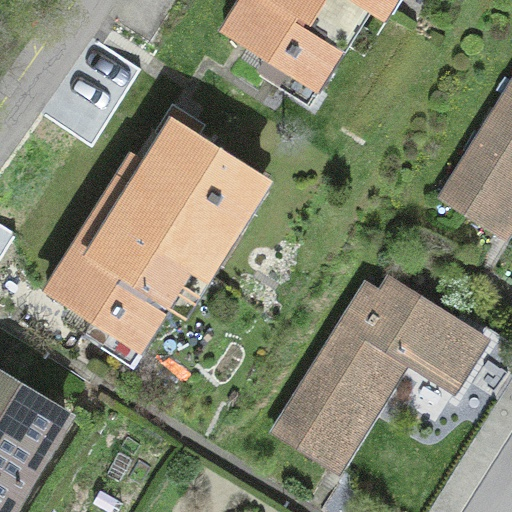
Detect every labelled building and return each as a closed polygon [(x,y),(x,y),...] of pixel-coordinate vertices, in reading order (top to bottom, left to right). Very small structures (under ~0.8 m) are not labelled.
[(245,0),(224,34),(317,87),(372,0),(245,0)] [(511,81),(441,195),(498,231),(511,208),(511,81)] [(136,155),(47,295),(139,349),(219,222),(234,232),(262,187),(218,159),(224,151),(176,120),(148,163),(136,155)] [(394,350),(454,388),(485,340),(387,278),(378,291),(365,283),(272,429),(329,464),(391,366),(386,363),(394,350)] [(0,511),(5,511),(65,415),(0,374),(0,511)]
